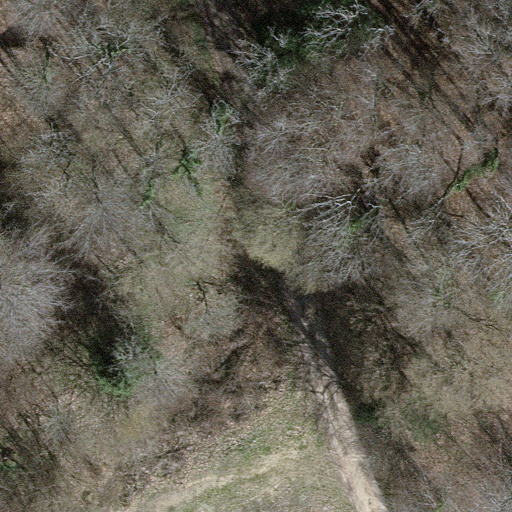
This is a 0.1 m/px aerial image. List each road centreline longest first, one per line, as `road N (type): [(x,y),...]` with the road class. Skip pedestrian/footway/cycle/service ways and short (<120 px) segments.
road 1 (track): [(377,511),(260,0)]
road 2 (track): [(364,467),(194,511)]
